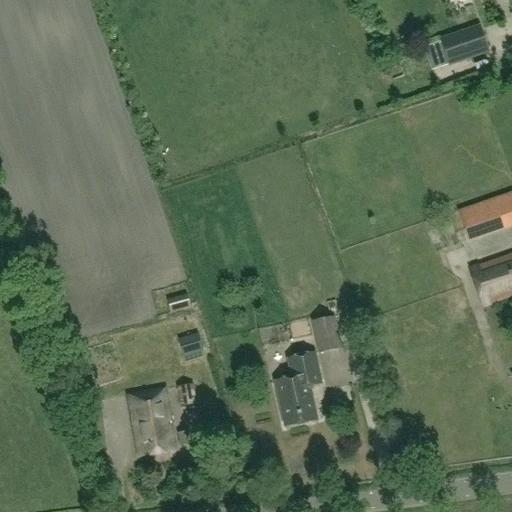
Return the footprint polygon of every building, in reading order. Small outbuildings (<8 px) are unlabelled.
[(440,40),(449,66),(489,53),(480,26),(440,40)] [(511,196),(459,217),(469,243),(511,226),(511,196)] [(511,255),(469,272),(482,308),(511,297),(511,255)] [(335,318),(311,323),(318,355),(342,350),(335,318)] [(197,337),(179,341),(183,357),(201,352),(197,337)] [(324,359),(333,391),(360,384),(351,351),(324,359)] [(290,378),(273,382),(283,430),(318,422),(311,388),(322,386),(316,354),(286,360),(290,378)] [(192,386),(176,389),(180,409),(196,406),(192,386)] [(165,391),(128,397),(138,459),(175,452),(165,391)] [(187,434),(177,435),(178,448),(189,447),(187,434)]
